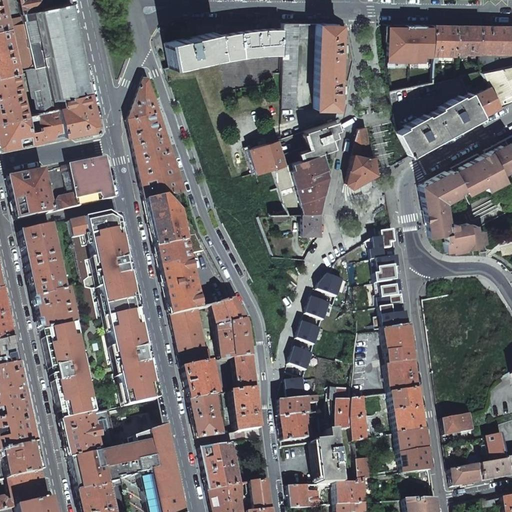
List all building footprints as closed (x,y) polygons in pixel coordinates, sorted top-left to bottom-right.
[(16,0),(6,0),(12,26),(22,23),(20,14),(16,0)] [(16,0),(20,14),(39,9),(37,0),(16,0)] [(0,28),(5,27),(9,27),(8,24),(5,25),(0,3),(0,28)] [(39,9),(20,14),(22,23),(32,68),(43,66),(50,100),(60,98),(88,92),(68,3),(39,9)] [(213,22),(187,22),(187,31),(188,32),(188,34),(188,36),(188,37),(213,32),(213,33),(215,33),(216,36),(217,36),(213,22)] [(22,23),(12,26),(22,70),(25,70),(32,68),(22,23)] [(281,55),(280,86),(280,108),(295,108),(296,23),(281,23),(280,29),(281,55)] [(336,36),(336,24),(314,24),(313,109),(335,109),(335,97),(338,97),(338,78),(335,78),(335,55),(338,55),(339,36),(336,36)] [(401,25),(401,27),(386,27),(386,68),(432,69),(432,65),(432,63),(432,55),(432,25),(401,25)] [(435,25),(432,25),(432,55),(439,55),(454,55),(454,25),(435,25)] [(458,25),(454,25),(454,55),(479,56),(479,26),(458,25)] [(479,73),(511,65),(511,26),(499,26),(479,26),(479,56),(479,71),(479,73)] [(5,27),(0,28),(0,74),(15,72),(17,71),(17,68),(14,69),(5,27)] [(188,37),(165,42),(170,68),(218,58),(218,62),(233,59),(250,57),(268,55),(281,55),(280,29),(266,29),(250,30),(237,32),(231,33),(220,35),(217,36),(216,36),(215,33),(213,33),(213,32),(188,37)] [(511,65),(479,73),(484,82),(499,107),(511,100),(511,65)] [(15,72),(0,74),(0,120),(53,110),(50,100),(43,66),(32,68),(25,70),(25,73),(26,77),(27,81),(32,102),(22,104),(19,91),(22,90),(21,88),(19,88),(15,72)] [(460,76),(388,92),(393,115),(394,123),(396,131),(403,127),(403,126),(424,114),(425,116),(438,108),(437,107),(458,95),(459,97),(467,92),(468,92),(465,87),(460,76)] [(140,82),(125,122),(142,202),(162,198),(183,193),(172,159),(153,103),(146,82),(140,82)] [(485,88),(469,96),(480,117),(489,112),(499,107),(484,82),(482,83),(485,88)] [(88,92),(60,98),(62,107),(57,108),(57,109),(63,136),(91,130),(95,124),(88,92)] [(403,127),(396,131),(408,152),(406,153),(408,156),(410,155),(410,156),(445,136),(480,117),(469,96),(468,94),(467,92),(459,97),(458,95),(437,107),(438,108),(425,116),(424,114),(403,126),(403,127)] [(0,148),(1,149),(63,136),(57,109),(53,110),(0,120),(0,148)] [(307,146),(281,155),(285,165),(290,163),(318,153),(332,148),(329,138),(335,136),(332,131),(336,129),(334,121),(302,131),(304,138),(307,146)] [(366,129),(365,127),(361,130),(356,146),(353,156),(365,158),(371,157),(366,129)] [(511,134),(483,150),(484,153),(499,145),(501,148),(506,145),(511,153),(511,152),(511,134)] [(249,146),(243,147),(247,161),(251,174),(272,167),(272,169),(285,165),(281,155),(276,140),(270,142),(264,144),(258,146),(250,148),(249,146)] [(458,170),(453,173),(461,188),(462,191),(468,188),(470,190),(481,184),(485,190),(497,183),(496,181),(502,178),(500,174),(511,168),(511,166),(511,165),(511,154),(511,153),(506,145),(501,148),(499,145),(484,153),(478,156),(457,168),(458,170)] [(288,171),(301,214),(317,214),(318,208),(319,203),(315,200),(313,196),(322,193),(322,192),(321,192),(319,187),(324,185),(326,176),(321,174),(320,169),(318,164),(320,160),(318,153),(290,163),(292,170),(288,171)] [(477,153),(450,168),(451,170),(453,173),(458,170),(457,168),(478,156),(477,153)] [(363,181),(375,175),(371,157),(365,158),(353,156),(344,184),(351,189),(363,181)] [(55,201),(57,211),(111,199),(102,158),(60,167),(61,172),(62,172),(66,171),(71,191),(68,192),(69,195),(57,198),(56,199),(55,201)] [(445,171),(418,185),(419,191),(420,200),(422,210),(421,210),(424,224),(425,224),(428,237),(443,234),(445,242),(442,242),(444,252),(451,250),(451,253),(472,249),(471,246),(478,245),(475,232),(474,225),(467,226),(467,223),(453,225),(452,218),(445,219),(442,202),(457,194),(455,191),(461,188),(453,173),(451,170),(445,173),(445,171)] [(9,200),(14,221),(57,211),(55,201),(56,199),(49,201),(50,206),(48,209),(40,171),(5,179),(9,200)] [(162,198),(142,202),(167,316),(195,310),(205,308),(206,307),(205,301),(197,304),(182,236),(187,235),(192,250),(202,244),(194,226),(162,198)] [(188,207),(180,211),(192,220),(188,207)] [(38,332),(58,422),(107,411),(155,401),(116,220),(105,213),(65,222),(83,322),(69,325),(38,332)] [(317,214),(301,214),(300,235),(308,235),(317,235),(317,214)] [(46,227),(17,233),(24,266),(31,299),(61,293),(46,227)] [(374,259),(384,258),(383,250),(390,249),(389,244),(393,243),(391,231),(380,233),(380,235),(371,238),(372,250),(368,250),(369,260),(374,259)] [(482,231),(475,232),(478,245),(485,244),(482,231)] [(373,284),(395,281),(393,266),(396,266),(394,256),(384,258),(374,259),(376,274),(372,275),(373,284)] [(316,284),(314,290),(335,296),(341,280),(325,274),(316,284)] [(373,284),(376,308),(402,304),(399,281),(395,281),(373,284)] [(61,293),(31,299),(34,315),(38,332),(69,325),(62,292),(61,293)] [(0,340),(9,339),(4,314),(0,297),(0,340)] [(309,297),(304,314),(323,320),(328,303),(309,297)] [(212,328),(217,360),(231,359),(249,356),(244,325),(242,320),(235,307),(231,300),(206,307),(205,308),(206,311),(208,310),(212,328)] [(376,308),(378,331),(405,328),(402,304),(376,308)] [(195,310),(167,316),(173,342),(179,368),(206,363),(195,310)] [(300,322),(295,338),(314,345),(320,328),(300,322)] [(405,328),(378,331),(384,366),(381,366),(385,394),(413,389),(412,376),(408,346),(405,328)] [(0,368),(15,365),(12,352),(9,339),(0,340),(0,368)] [(292,347),(287,364),(306,370),(311,353),(292,347)] [(231,359),(235,391),(253,389),(249,356),(231,359)] [(182,385),(186,401),(213,395),(215,395),(207,362),(206,363),(179,368),(182,385)] [(0,451),(32,445),(15,365),(0,368),(0,451)] [(275,402),(305,398),(303,378),(282,381),(282,387),(278,387),(275,402)] [(235,391),(228,392),(233,433),(258,429),(256,411),(253,389),(235,391)] [(349,389),(328,389),(327,395),(327,400),(330,400),(333,401),(349,400),(349,389)] [(413,389),(385,394),(392,435),(420,431),(416,404),(413,389)] [(213,395),(186,401),(190,420),(194,439),(227,434),(226,430),(220,431),(218,419),(216,419),(214,409),(216,409),(213,395)] [(305,398),(275,402),(275,408),(275,418),(304,414),(317,413),(318,420),(325,419),(325,412),(321,412),(322,401),(326,401),(327,400),(327,395),(305,398)] [(360,398),(349,400),(346,419),(347,428),(349,442),(364,440),(360,398)] [(349,400),(333,401),(330,400),(330,414),(333,414),(333,430),(333,431),(347,428),(346,419),(349,400)] [(66,459),(115,448),(107,411),(58,422),(62,440),(66,459)] [(304,414),(275,418),(279,442),(307,438),(304,414)] [(469,415),(439,420),(441,434),(441,436),(451,435),(471,432),(469,415)] [(66,459),(73,493),(104,486),(110,485),(109,481),(118,479),(125,511),(179,511),(176,498),(175,499),(173,490),(174,489),(173,481),(171,482),(162,449),(165,448),(161,427),(126,439),(127,446),(115,448),(66,459)] [(324,440),(310,442),(310,443),(313,462),(316,485),(331,484),(354,483),(354,480),(351,462),(349,442),(347,428),(333,431),(333,430),(323,432),(324,440)] [(420,431),(392,435),(395,455),(423,450),(422,440),(420,431)] [(498,435),(482,438),(487,463),(504,460),(498,435)] [(201,470),(205,491),(226,487),(237,485),(236,479),(229,449),(232,448),(231,443),(197,449),(196,450),(201,470)] [(455,443),(443,446),(445,458),(446,471),(459,468),(455,443)] [(0,451),(0,479),(3,479),(38,472),(35,458),(32,445),(0,451)] [(423,450),(395,455),(398,474),(412,473),(427,471),(426,465),(423,450)] [(494,479),(509,476),(507,458),(504,460),(487,463),(476,465),(479,482),(494,479)] [(364,460),(351,462),(354,480),(361,479),(367,479),(364,460)] [(465,485),(479,482),(476,465),(462,468),(459,468),(446,471),(449,487),(465,485)] [(38,472),(3,479),(8,501),(4,502),(3,500),(0,498),(0,497),(0,510),(44,501),(41,486),(38,472)] [(354,483),(331,484),(331,489),(328,489),(328,492),(331,492),(332,506),(361,504),(363,504),(361,479),(354,480),(354,483)] [(264,480),(248,483),(249,491),(246,492),(247,499),(250,499),(252,511),(269,510),(264,480)] [(237,485),(226,487),(227,511),(240,511),(239,484),(237,485)] [(109,511),(104,486),(73,493),(77,511),(109,511)] [(304,486),(285,487),(285,491),(287,508),(318,506),(316,491),(305,491),(304,486)] [(227,511),(226,487),(205,491),(208,505),(209,511),(227,511)] [(511,511),(511,495),(497,498),(497,499),(499,511),(511,511)] [(433,511),(431,499),(400,500),(401,511),(433,511)] [(46,511),(44,501),(0,510),(0,511),(46,511)]
